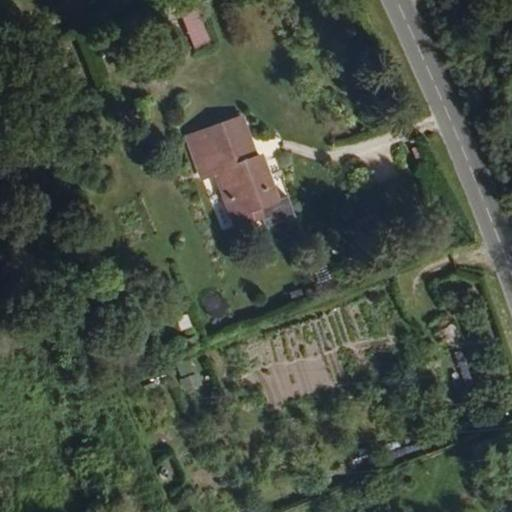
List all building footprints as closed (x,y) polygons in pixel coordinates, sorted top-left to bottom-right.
[(212,38),(197,0),(148,0),(153,13),(180,4),(196,44),(212,38)] [(80,57),(135,39),(130,24),(75,42),(80,57)] [(246,156),(231,115),(176,135),(192,179),(204,175),(209,189),(218,185),(223,200),(214,203),(223,228),(250,218),(253,228),(283,217),(276,197),(267,200),(251,154),(246,156)] [(223,200),(218,185),(209,189),(214,203),(223,200)] [(198,384),(193,371),(177,377),(181,390),(198,384)]
